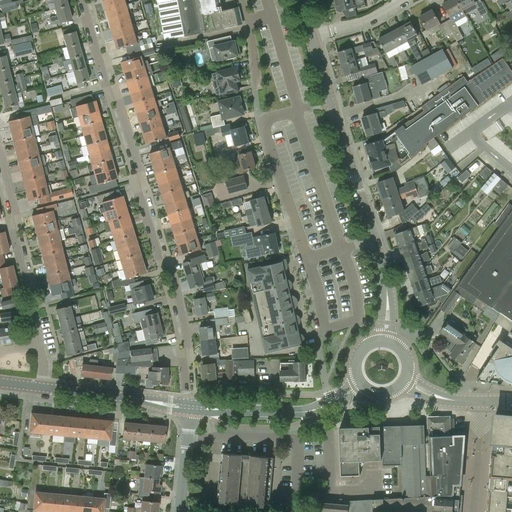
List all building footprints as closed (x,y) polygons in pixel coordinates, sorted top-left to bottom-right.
[(8,0),(0,2),(0,8),(1,9),(14,5),(15,5),(22,3),(21,0),(11,3),(9,0),(8,0)] [(54,9),(67,6),(65,0),(44,0),(45,5),(53,3),(54,9)] [(105,0),(103,1),(106,10),(126,5),(124,0),(105,0)] [(222,7),(217,8),(215,0),(157,0),(165,41),(240,25),(236,8),(222,11),(222,7)] [(355,8),(361,6),(362,8),(365,7),(365,5),(364,0),(335,0),(338,12),(355,8)] [(456,0),(450,0),(443,4),(451,19),(446,22),(452,33),(457,42),(463,38),(458,29),(459,29),(455,22),(466,16),(465,15),(456,0)] [(473,0),(456,0),(465,15),(476,9),(480,17),(487,13),(479,0),(476,0),(474,1),(473,0)] [(151,3),(144,5),(148,19),(154,17),(153,12),(151,3)] [(15,11),(14,5),(1,9),(2,13),(0,13),(0,21),(5,21),(3,14),(15,11)] [(126,5),(106,10),(109,20),(129,14),(132,13),(131,9),(128,10),(126,5)] [(67,6),(54,9),(56,16),(49,18),(51,25),(71,20),(67,6)] [(440,25),(432,10),(419,18),(426,30),(422,33),(425,38),(441,29),(445,37),(452,33),(446,22),(440,25)] [(129,14),(109,20),(111,30),(132,24),(129,14)] [(400,28),(407,42),(417,60),(421,58),(414,45),(416,44),(414,39),(418,36),(411,23),(400,28)] [(36,24),(29,25),(31,33),(37,31),(36,24)] [(132,24),(111,30),(114,39),(134,34),(132,24)] [(407,42),(400,28),(389,34),(396,48),(407,42)] [(66,47),(78,44),(74,32),(68,34),(67,29),(61,31),(62,35),(66,47)] [(0,31),(0,44),(10,42),(11,46),(32,40),(30,35),(10,41),(9,34),(1,36),(0,31)] [(128,55),(142,51),(139,43),(137,43),(134,34),(114,39),(117,49),(126,47),(128,55)] [(386,53),(396,48),(389,34),(378,40),(386,53)] [(237,55),(241,54),(239,46),(235,46),(234,42),(232,43),(231,36),(207,42),(209,49),(215,47),(218,60),(227,58),(228,60),(236,58),(235,56),(237,55)] [(150,38),(139,41),(139,43),(142,51),(153,47),(150,38)] [(29,42),(12,47),(14,57),(32,52),(29,42)] [(355,61),(353,54),(364,51),(366,57),(380,53),(374,42),(371,43),(371,42),(362,45),(337,53),(341,65),(355,61)] [(78,44),(66,47),(61,49),(64,56),(52,60),(53,64),(58,63),(61,62),(65,61),(69,60),(81,56),(78,44)] [(144,57),(155,53),(153,47),(142,51),(144,57)] [(421,86),(453,69),(442,49),(411,67),(410,64),(399,68),(402,80),(408,79),(408,77),(416,75),(421,86)] [(399,53),(404,62),(408,59),(403,51),(399,53)] [(500,59),(496,53),(491,56),(495,62),(500,59)] [(65,61),(66,65),(68,73),(73,72),(85,68),(81,56),(69,60),(65,61)] [(124,73),(145,67),(144,67),(149,65),(148,61),(143,61),(141,56),(121,63),(124,73)] [(393,56),(389,58),(394,67),(398,65),(393,56)] [(344,77),(359,73),(360,79),(376,74),(378,73),(375,63),(368,65),(365,57),(355,61),(341,65),(344,77)] [(434,138),(511,81),(511,71),(503,59),(467,82),(464,77),(421,107),(424,112),(410,121),(409,121),(394,131),(395,132),(389,136),(389,138),(366,145),(373,170),(389,165),(391,172),(395,171),(402,166),(427,146),(435,140),(434,138)] [(487,59),(482,62),(486,68),(491,65),(487,59)] [(473,68),(476,73),(481,70),(477,65),(473,68)] [(40,68),(43,80),(49,78),(46,67),(40,68)] [(145,67),(124,73),(127,83),(148,77),(145,67)] [(8,68),(0,70),(0,83),(11,81),(8,68)] [(69,85),(76,83),(77,88),(84,86),(83,82),(88,80),(85,68),(73,72),(68,73),(65,74),(69,85)] [(240,81),(239,79),(240,79),(240,78),(241,76),(240,71),(237,69),(237,68),(231,69),(231,68),(224,69),(225,71),(217,73),(212,74),(217,96),(237,91),(235,82),(240,81)] [(164,71),(157,74),(160,82),(167,79),(164,71)] [(360,79),(357,79),(359,85),(353,87),(356,96),(354,97),(353,98),(355,104),(356,105),(358,104),(358,105),(364,103),(366,103),(366,102),(372,101),(371,99),(380,97),(375,80),(378,79),(376,74),(360,79)] [(11,81),(0,83),(0,88),(2,96),(14,93),(26,90),(24,84),(30,83),(28,76),(23,77),(15,79),(16,84),(17,84),(17,85),(12,86),(11,81)] [(148,77),(127,83),(130,93),(151,87),(148,77)] [(173,87),(182,85),(180,77),(171,79),(173,87)] [(46,89),(48,96),(55,95),(53,87),(46,89)] [(151,87),(130,93),(133,103),(154,97),(151,87)] [(18,110),(14,93),(2,96),(5,108),(11,107),(12,111),(18,110)] [(74,107),(77,117),(98,111),(95,101),(83,104),(81,97),(69,100),(71,108),(74,107)] [(154,97),(133,103),(136,114),(157,107),(162,106),(160,100),(155,102),(154,97)] [(210,117),(212,125),(200,128),(201,131),(225,125),(223,119),(243,114),(242,108),(241,103),(239,97),(219,102),(221,114),(210,117)] [(60,98),(49,101),(50,107),(61,104),(60,98)] [(405,107),(403,101),(395,104),(397,110),(405,107)] [(383,117),(393,112),(391,104),(374,109),(376,114),(362,118),(367,136),(382,132),(378,119),(383,117)] [(187,133),(198,129),(190,105),(179,108),(187,133)] [(157,107),(136,114),(140,124),(160,118),(157,107)] [(10,132),(30,126),(28,117),(35,115),(34,109),(19,113),(21,118),(7,122),(10,132)] [(80,126),(100,121),(98,111),(77,117),(80,126)] [(160,118),(140,124),(143,134),(163,128),(160,118)] [(55,129),(53,121),(46,123),(48,131),(55,129)] [(82,136),(103,130),(100,121),(80,126),(82,136)] [(248,143),(248,142),(250,142),(251,140),(250,135),(248,134),(246,135),(245,127),(231,130),(230,125),(205,130),(206,136),(221,132),(223,137),(232,134),(235,146),(248,143)] [(30,126),(10,132),(12,141),(33,136),(30,126)] [(163,128),(143,134),(146,144),(166,138),(163,128)] [(85,146),(106,140),(103,130),(82,136),(85,146)] [(178,131),(168,134),(170,141),(180,138),(178,131)] [(204,132),(195,133),(196,145),(205,143),(204,132)] [(33,136),(12,141),(15,151),(35,146),(33,136)] [(88,155),(108,149),(106,140),(85,146),(88,155)] [(171,144),(173,150),(175,150),(177,157),(185,154),(180,140),(171,144)] [(439,145),(435,140),(427,146),(431,151),(439,145)] [(35,146),(15,151),(17,161),(38,156),(35,146)] [(152,164),(173,158),(169,148),(149,154),(152,164)] [(91,165),(111,159),(108,149),(88,155),(91,165)] [(231,166),(237,165),(239,175),(248,172),(247,170),(255,168),(251,152),(238,155),(239,157),(236,158),(234,153),(223,157),(225,165),(231,163),(231,166)] [(38,156),(17,161),(20,171),(40,166),(38,156)] [(173,158),(152,164),(155,174),(176,168),(173,158)] [(445,164),(448,168),(453,164),(448,158),(446,160),(441,163),(444,166),(445,164)] [(93,174),(114,169),(111,159),(91,165),(93,174)] [(57,162),(59,172),(66,170),(63,160),(57,162)] [(78,168),(76,161),(67,163),(69,170),(78,168)] [(40,166),(20,171),(22,181),(48,175),(46,166),(41,168),(40,166)] [(492,172),(486,167),(480,174),(486,180),(492,172)] [(176,168),(155,174),(159,185),(179,178),(176,168)] [(78,177),(76,169),(69,171),(71,179),(78,177)] [(114,169),(93,174),(96,184),(93,185),(95,192),(106,189),(105,182),(116,179),(114,169)] [(61,180),(68,178),(66,170),(59,172),(61,180)] [(466,170),(462,174),(466,179),(471,175),(466,170)] [(501,179),(494,173),(481,189),(487,194),(492,189),(501,179)] [(48,175),(22,181),(25,191),(45,186),(43,176),(48,175)] [(244,176),(225,181),(229,195),(248,190),(244,176)] [(408,220),(411,217),(418,211),(413,204),(404,212),(400,200),(410,197),(411,199),(419,197),(419,198),(427,195),(429,192),(424,177),(417,180),(420,188),(383,200),(388,217),(398,214),(402,224),(404,223),(408,220)] [(179,178),(159,185),(162,195),(182,189),(179,178)] [(377,184),(383,200),(420,188),(417,180),(414,181),(413,181),(404,184),(405,186),(396,189),(392,178),(377,184)] [(508,185),(501,179),(492,189),(499,195),(508,185)] [(49,185),(45,186),(25,191),(27,201),(38,199),(39,204),(73,196),(70,188),(51,193),(49,185)] [(182,189),(162,195),(165,205),(185,199),(190,197),(188,191),(183,193),(182,189)] [(201,196),(205,209),(215,206),(211,192),(201,196)] [(104,212),(125,206),(122,196),(110,200),(107,193),(96,196),(98,204),(101,203),(103,208),(99,209),(100,213),(104,212)] [(247,216),(254,214),(268,210),(266,205),(269,204),(270,203),(268,197),(267,196),(250,201),(252,208),(245,210),(247,216)] [(193,207),(195,206),(196,206),(202,205),(199,198),(191,200),(193,207)] [(241,198),(222,204),(223,209),(243,203),(241,198)] [(185,199),(165,205),(168,215),(188,209),(185,199)] [(82,219),(87,218),(85,208),(88,208),(86,201),(80,203),(81,209),(79,210),(82,219)] [(34,226),(54,221),(52,211),(57,210),(55,204),(35,209),(37,215),(31,216),(34,226)] [(107,222),(128,216),(125,206),(104,212),(107,222)] [(188,209),(168,215),(171,225),(192,219),(188,209)] [(425,214),(421,209),(418,211),(411,217),(416,223),(425,214)] [(268,210),(254,214),(258,227),(272,223),(268,210)] [(511,210),(508,216),(499,228),(458,285),(500,313),(500,314),(511,321),(511,210)] [(494,224),(499,228),(508,216),(502,213),(494,224)] [(110,232),(131,225),(128,216),(107,222),(110,232)] [(70,220),(72,227),(73,227),(80,225),(81,225),(79,217),(70,220)] [(89,219),(82,221),(85,229),(91,227),(89,219)] [(192,219),(171,225),(174,235),(195,229),(192,219)] [(54,221),(34,226),(36,236),(57,231),(54,221)] [(80,225),(73,227),(68,229),(69,235),(74,233),(75,237),(76,237),(83,235),(81,225),(80,225)] [(113,241),(134,235),(131,225),(110,232),(113,241)] [(422,225),(410,229),(395,235),(399,247),(414,242),(413,238),(420,235),(424,232),(422,225)] [(87,236),(93,234),(91,227),(85,229),(87,236)] [(36,236),(39,246),(59,241),(65,239),(64,239),(62,230),(62,229),(57,231),(36,236)] [(195,229),(174,235),(177,245),(198,239),(195,229)] [(225,233),(226,238),(230,237),(247,233),(246,229),(225,233)] [(247,233),(230,237),(232,248),(244,245),(247,258),(265,255),(265,251),(278,248),(275,233),(262,236),(248,239),(247,233)] [(83,235),(76,237),(78,244),(85,242),(83,235)] [(116,251),(137,244),(134,235),(113,241),(116,251)] [(460,244),(461,243),(454,237),(452,238),(453,239),(447,247),(449,248),(448,249),(453,253),(460,244)] [(90,248),(100,245),(98,238),(88,241),(90,248)] [(198,239),(177,245),(181,256),(201,249),(198,239)] [(414,242),(399,247),(403,259),(418,254),(417,251),(428,248),(426,240),(415,244),(414,242)] [(41,256),(62,251),(59,241),(39,246),(41,256)] [(6,242),(0,243),(0,261),(3,260),(2,253),(8,252),(6,242)] [(217,248),(216,242),(205,245),(207,252),(217,249),(218,249),(217,248)] [(88,251),(86,244),(79,246),(81,253),(88,251)] [(119,260),(139,254),(137,244),(116,251),(119,260)] [(468,251),(460,244),(453,253),(461,260),(468,251)] [(99,248),(91,250),(93,258),(101,255),(99,248)] [(209,258),(220,255),(218,249),(217,249),(207,252),(209,258)] [(62,251),(41,256),(44,266),(64,261),(62,251)] [(418,254),(403,259),(407,271),(422,266),(421,263),(430,260),(427,252),(424,253),(424,254),(419,256),(418,254)] [(122,270),(142,263),(139,254),(119,260),(122,270)] [(95,265),(103,263),(101,255),(93,258),(95,265)] [(187,276),(200,272),(198,264),(207,262),(204,255),(189,259),(190,261),(183,264),(187,276)] [(91,264),(89,256),(83,258),(85,266),(91,264)] [(14,268),(12,268),(12,266),(5,267),(3,260),(0,261),(0,276),(1,279),(14,275),(14,273),(15,273),(14,268)] [(64,261),(44,266),(46,276),(67,271),(64,261)] [(302,336),(300,335),(298,335),(297,333),(298,333),(296,324),(295,325),(293,317),(294,317),(292,309),(289,298),(287,289),(287,290),(285,282),(286,282),(284,273),(283,274),(283,271),(285,270),(286,268),(286,266),(285,261),(281,262),(247,270),(266,352),(300,345),(300,344),(304,343),(303,338),(302,336)] [(142,263),(122,270),(125,279),(145,273),(142,263)] [(411,283),(426,278),(426,275),(433,273),(430,265),(423,268),(422,266),(407,271),(411,283)] [(92,266),(84,269),(86,276),(87,276),(94,274),(92,266)] [(102,268),(96,270),(94,271),(95,274),(95,273),(96,277),(98,277),(104,275),(102,268)] [(67,271),(46,276),(48,286),(69,280),(67,271)] [(200,272),(187,276),(190,288),(203,284),(205,292),(216,291),(215,290),(226,289),(224,282),(214,285),(213,283),(215,281),(214,277),(211,277),(211,276),(203,279),(200,272)] [(96,282),(94,274),(87,276),(89,284),(96,282)] [(16,278),(15,278),(14,275),(1,279),(3,288),(0,289),(2,297),(12,294),(10,287),(17,285),(16,283),(17,282),(16,278)] [(430,289),(429,287),(442,282),(440,275),(427,280),(426,278),(411,283),(416,295),(419,294),(418,293),(430,289)] [(73,296),(70,286),(76,285),(74,279),(69,280),(48,286),(51,296),(59,294),(61,299),(73,296)] [(113,288),(124,285),(123,280),(119,281),(119,279),(111,282),(112,284),(109,284),(110,288),(113,288)] [(135,283),(128,284),(130,290),(129,291),(133,303),(133,305),(134,305),(142,302),(153,299),(148,284),(144,286),(142,281),(135,283)] [(444,284),(443,283),(442,285),(435,287),(430,289),(418,293),(419,294),(416,295),(419,307),(427,304),(428,307),(436,304),(435,301),(440,299),(443,301),(449,293),(452,290),(444,284)] [(458,285),(440,310),(447,314),(460,296),(472,304),(473,304),(477,298),(458,285)] [(195,315),(197,315),(208,313),(206,301),(216,300),(214,293),(204,295),(205,298),(194,300),(195,307),(194,308),(193,309),(193,314),(195,315)] [(473,304),(484,311),(488,305),(477,298),(473,304)] [(13,300),(1,303),(2,309),(14,306),(13,300)] [(59,303),(61,308),(55,309),(58,321),(72,318),(70,310),(77,309),(76,305),(70,306),(69,301),(59,303)] [(107,308),(108,311),(109,315),(126,311),(124,305),(124,304),(107,308)] [(230,318),(229,317),(235,316),(234,309),(229,310),(228,308),(215,309),(216,319),(230,318)] [(142,329),(159,325),(157,313),(152,314),(151,309),(132,314),(134,324),(140,322),(142,329)] [(17,320),(16,311),(0,313),(0,321),(0,323),(17,320)] [(102,313),(104,322),(110,321),(109,315),(108,311),(102,313)] [(243,312),(246,324),(252,322),(249,311),(243,312)] [(511,321),(500,314),(495,322),(499,324),(509,331),(506,336),(503,341),(500,339),(497,344),(491,354),(493,356),(476,380),(501,385),(505,380),(506,381),(508,382),(511,384),(511,383),(511,321)] [(201,341),(215,340),(214,332),(221,331),(220,326),(228,325),(228,324),(236,323),(235,317),(230,318),(216,319),(207,320),(207,326),(199,327),(201,341)] [(74,326),(72,318),(58,321),(61,333),(82,328),(80,324),(74,326)] [(110,321),(104,322),(93,325),(95,334),(105,332),(107,331),(112,329),(112,328),(110,321)] [(454,350),(468,331),(458,323),(454,328),(447,322),(440,331),(448,337),(446,339),(451,343),(449,346),(454,350)] [(114,337),(120,335),(117,323),(112,325),(113,328),(112,328),(112,329),(114,337)] [(161,325),(160,326),(159,325),(142,329),(146,345),(157,342),(156,338),(162,336),(161,331),(162,331),(161,325)] [(0,343),(12,342),(9,328),(0,329),(0,343)] [(76,333),(82,332),(82,328),(61,333),(64,345),(78,342),(76,333)] [(468,331),(454,350),(450,355),(461,363),(476,343),(473,341),(477,337),(468,331)] [(117,352),(128,351),(127,341),(122,343),(120,335),(114,337),(116,347),(117,352)] [(215,340),(201,341),(203,355),(217,353),(215,340)] [(67,356),(96,349),(94,344),(80,348),(78,342),(64,345),(67,356)] [(118,352),(115,375),(123,375),(123,374),(123,367),(129,367),(148,368),(147,379),(145,379),(145,388),(152,388),(153,384),(166,385),(166,382),(169,382),(169,375),(167,375),(167,367),(158,367),(155,367),(154,363),(156,362),(155,359),(156,357),(156,353),(154,352),(151,352),(151,350),(151,348),(130,351),(129,351),(128,351),(118,352)] [(248,358),(248,349),(233,350),(233,359),(248,358)] [(74,359),(76,363),(76,366),(81,367),(80,376),(95,378),(96,366),(97,360),(89,359),(89,361),(82,360),(83,356),(74,358),(74,359)] [(204,380),(215,379),(215,380),(224,379),(223,373),(222,373),(221,365),(225,365),(226,379),(233,379),(233,360),(213,360),(214,364),(202,365),(204,380)] [(304,363),(295,363),(295,360),(289,361),(289,363),(280,363),(281,381),(295,381),(305,381),(304,363)] [(253,361),(238,361),(239,376),(254,376),(253,361)] [(111,368),(96,366),(95,378),(110,380),(111,368)] [(29,432),(40,433),(42,415),(31,414),(29,432)] [(40,433),(51,434),(53,416),(42,415),(40,433)] [(51,434),(63,435),(65,417),(53,416),(51,434)] [(511,511),(511,417),(495,416),(492,452),(486,511),(511,511)] [(65,417),(63,435),(74,436),(76,419),(65,417)] [(428,437),(444,436),(444,433),(453,433),(453,432),(455,432),(455,430),(454,419),(449,419),(449,417),(428,418),(428,425),(428,437)] [(88,420),(76,419),(74,436),(86,437),(88,420)] [(98,438),(99,421),(88,420),(86,437),(98,438)] [(115,446),(116,431),(110,431),(111,422),(99,421),(98,438),(109,439),(108,445),(115,446)] [(136,440),(138,424),(124,423),(122,438),(136,440)] [(150,441),(151,426),(138,424),(136,440),(150,441)] [(151,426),(150,441),(164,442),(165,427),(151,426)] [(437,496),(436,476),(430,476),(426,476),(424,426),(380,427),(381,459),(382,459),(382,467),(401,466),(402,498),(437,496)] [(381,459),(380,427),(339,429),(341,476),(360,475),(360,461),(381,460),(381,459)] [(460,495),(461,483),(462,466),(464,466),(463,453),(464,449),(463,449),(463,446),(460,446),(460,439),(458,439),(458,436),(455,436),(455,432),(453,432),(453,433),(444,433),(444,436),(428,437),(430,476),(436,476),(437,496),(460,495)] [(129,451),(128,458),(129,458),(128,461),(137,462),(138,459),(135,459),(135,451),(129,451)] [(221,453),(217,503),(267,508),(272,458),(235,454),(221,453)] [(144,478),(160,480),(161,466),(145,464),(144,478)] [(159,493),(160,480),(144,478),(140,478),(139,491),(138,495),(142,495),(149,496),(150,492),(159,493)] [(45,511),(47,494),(35,493),(33,510),(45,511)] [(109,508),(110,494),(104,493),(103,499),(92,498),(90,511),(102,511),(103,508),(109,508)] [(47,494),(45,511),(52,511),(56,511),(58,495),(47,494)] [(58,495),(56,511),(67,511),(69,496),(58,495)] [(437,496),(402,498),(372,500),(372,511),(458,511),(460,495),(437,496)] [(69,496),(67,511),(79,511),(81,497),(69,496)] [(81,497),(79,511),(90,511),(92,498),(81,497)] [(372,511),(372,500),(342,502),(342,505),(344,511),(372,511)] [(142,501),(141,509),(124,507),(123,511),(156,511),(158,502),(142,501)] [(339,511),(337,505),(322,503),(318,503),(317,511),(339,511)]
